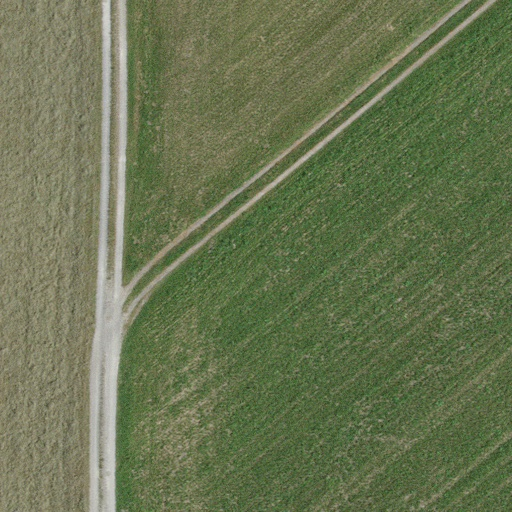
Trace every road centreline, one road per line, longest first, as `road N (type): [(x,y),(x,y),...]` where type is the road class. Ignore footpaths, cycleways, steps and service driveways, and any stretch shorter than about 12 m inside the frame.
road 1 (track): [(104,511),(112,158),(106,0)]
road 2 (track): [(104,310),(473,0)]
